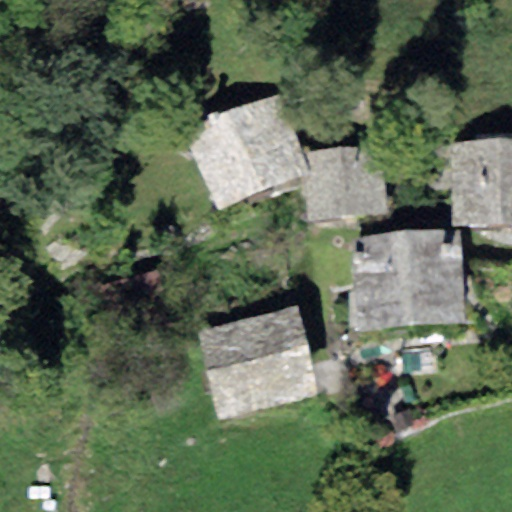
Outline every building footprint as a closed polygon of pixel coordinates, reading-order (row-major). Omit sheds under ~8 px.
[(302,176),(307,174),(298,153),(272,94),(184,131),(219,212),(302,176)] [(511,140),(448,142),(451,229),(511,226),(511,140)] [(378,146),(298,153),(307,174),(302,176),(306,224),(386,214),(378,146)] [(459,232),(351,240),(358,334),(466,326),(459,232)] [(297,309),(198,332),(218,422),(318,399),(297,309)]
